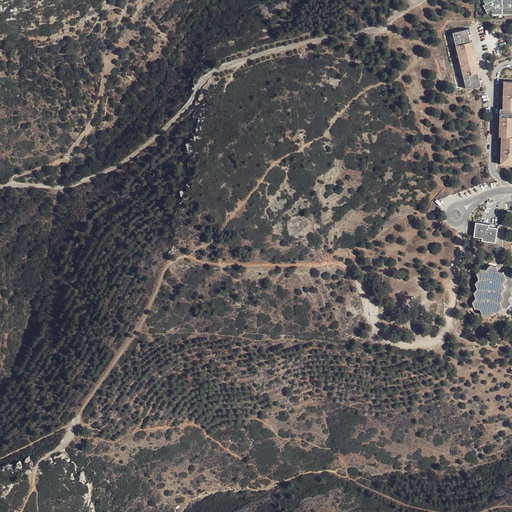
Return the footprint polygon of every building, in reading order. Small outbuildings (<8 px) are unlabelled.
[(493,0),(484,4),(481,6),(486,14),(490,12),(491,17),(493,16),(501,15),(502,0),(493,0)] [(511,0),(502,0),(501,15),(511,14),(511,0)] [(470,34),(469,30),(455,33),(469,88),(483,85),(482,79),(480,75),(477,75),(476,70),(479,69),(476,58),(473,47),(471,47),(470,43),(472,42),(470,34)] [(511,82),(503,82),(502,97),(504,97),(504,102),(501,102),(501,109),(499,109),(498,118),(500,118),(500,124),(498,124),(497,138),(500,138),(499,153),(502,153),(501,157),(499,157),(499,167),(511,167),(511,160),(511,117),(511,118),(511,110),(511,82)] [(494,242),(497,228),(488,226),(489,224),(476,222),(473,236),(481,238),(481,239),(494,242)] [(501,308),(500,302),(503,297),(501,292),(505,288),(502,282),(506,278),(503,272),(498,271),(496,266),(490,265),(486,269),(480,268),(475,274),(477,279),(474,283),(476,288),(472,292),(474,298),(471,302),(473,308),(479,309),(481,314),(488,315),(491,311),(497,312),(501,308)] [(511,281),(510,278),(506,278),(502,282),(505,288),(501,292),(503,297),(500,302),(501,308),(506,308),(509,303),(507,298),(511,294),(509,289),(511,285),(511,281)]
